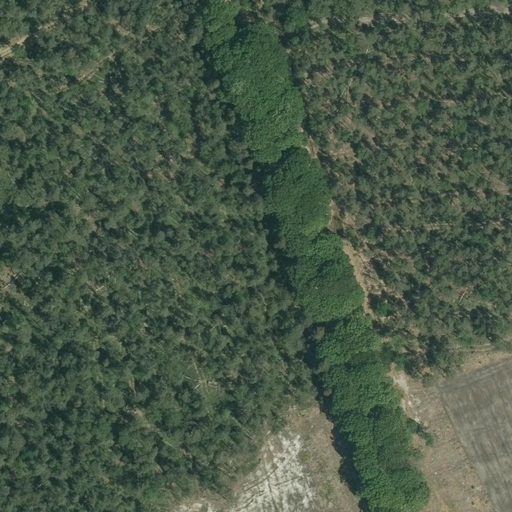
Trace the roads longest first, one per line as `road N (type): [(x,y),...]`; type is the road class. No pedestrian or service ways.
road 1 (track): [(405,511),(229,18)]
road 2 (track): [(511,13),(369,18),(281,32),(229,18)]
